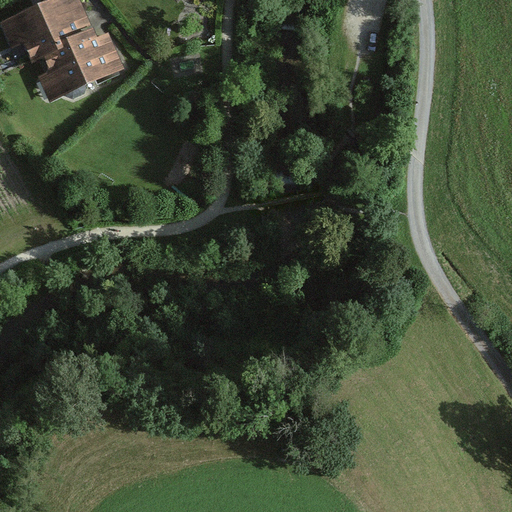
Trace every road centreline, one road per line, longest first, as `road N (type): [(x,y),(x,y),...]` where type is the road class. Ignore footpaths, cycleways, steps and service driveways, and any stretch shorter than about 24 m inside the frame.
road 1 (track): [(427,0),(434,32),(422,223),(442,278),(511,394)]
road 2 (track): [(0,268),(98,234),(194,228),(226,209)]
road 3 (track): [(226,209),(235,0)]
